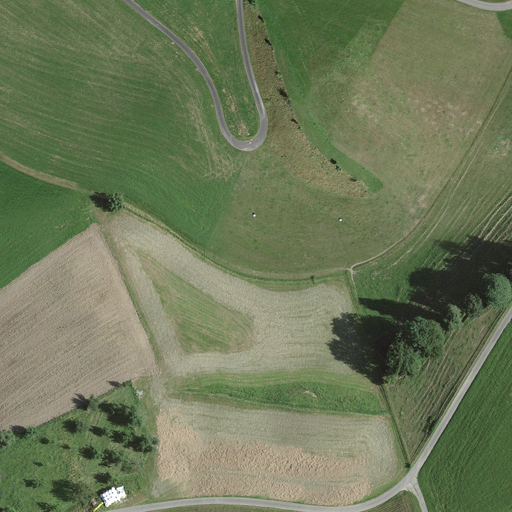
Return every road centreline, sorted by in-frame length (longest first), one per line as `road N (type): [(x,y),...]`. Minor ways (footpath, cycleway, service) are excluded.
road 1 (track): [(126,0),(203,68),(228,135),(249,148),(260,142),(266,118),(240,0)]
road 2 (unclassified): [(350,511),(395,495),(422,465),(511,316)]
road 3 (unclassified): [(147,511),(197,504),(321,511)]
